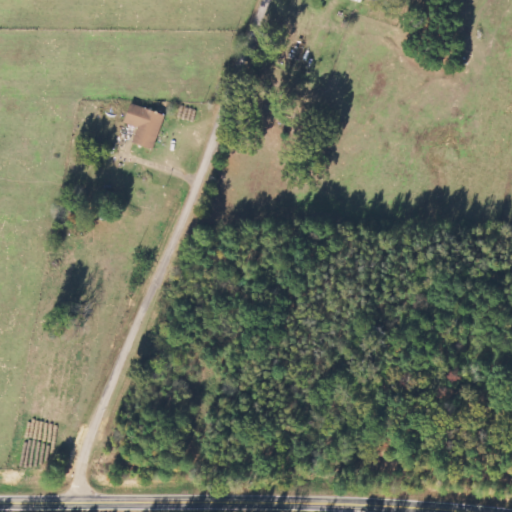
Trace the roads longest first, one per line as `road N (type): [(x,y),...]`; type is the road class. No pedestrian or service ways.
road 1 (residential): [(86,502),(99,436),(276,0)]
road 2 (tertiary): [(476,511),(406,504),(0,501)]
